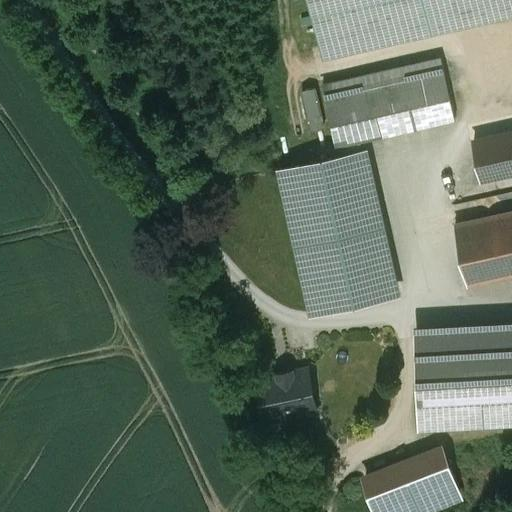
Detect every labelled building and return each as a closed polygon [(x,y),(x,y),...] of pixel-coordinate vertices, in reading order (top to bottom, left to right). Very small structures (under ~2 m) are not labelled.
[(313,0),(321,33),(468,0),(313,0)] [(511,0),(468,0),(321,33),(326,57),(511,15),(511,0)] [(311,16),(301,18),(303,27),(313,25),(311,16)] [(441,60),(323,87),(327,102),(445,75),(441,60)] [(445,75),(327,102),(337,146),(339,146),(341,157),(361,152),(359,141),(455,119),(445,75)] [(310,128),(324,126),(319,85),(306,87),(310,128)] [(511,131),(503,134),(500,122),(486,125),(489,137),(474,140),(482,180),(511,173),(511,131)] [(341,157),(314,163),(346,306),(395,295),(363,152),(361,152),(341,157)] [(346,306),(314,163),(284,170),(316,313),(346,306)] [(511,213),(455,225),(467,286),(511,276),(511,213)] [(511,335),(417,340),(421,428),(511,423),(511,335)] [(292,370),(278,373),(278,375),(258,378),(265,413),(283,409),(285,417),(315,411),(307,369),(292,372),(292,370)] [(442,452),(366,480),(377,511),(424,511),(460,498),(442,452)]
